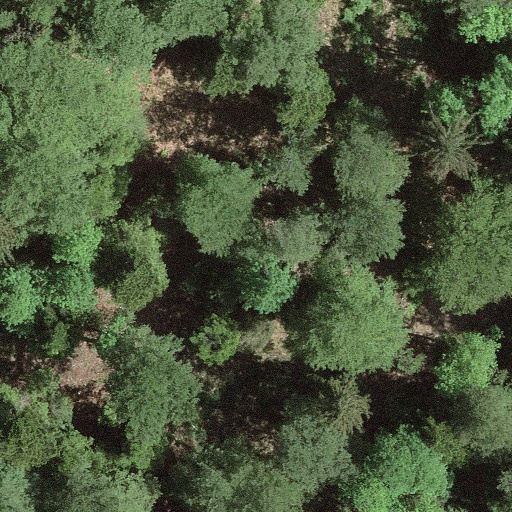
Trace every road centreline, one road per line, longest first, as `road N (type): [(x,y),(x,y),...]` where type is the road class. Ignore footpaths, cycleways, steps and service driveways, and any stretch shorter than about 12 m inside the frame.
road 1 (track): [(391,375),(399,127),(389,0)]
road 2 (track): [(511,219),(285,511)]
